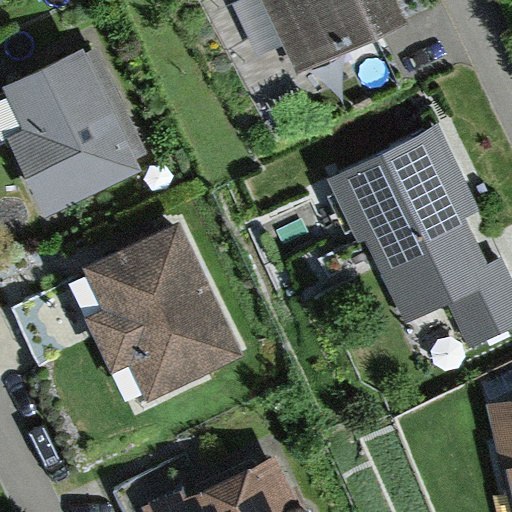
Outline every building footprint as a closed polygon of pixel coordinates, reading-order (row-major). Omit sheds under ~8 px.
[(410,15),(403,0),(266,0),(299,68),(410,15)] [(84,42),(11,76),(31,120),(7,131),(42,205),(140,159),(84,42)] [(450,293),(475,345),(511,327),(511,258),(511,257),(447,120),(335,172),(402,315),(450,293)] [(188,219),(94,257),(112,300),(96,306),(118,359),(135,352),(150,389),(243,351),(188,219)] [(511,393),(490,398),(511,497),(511,393)] [(305,511),(282,452),(145,505),(148,511),(305,511)]
